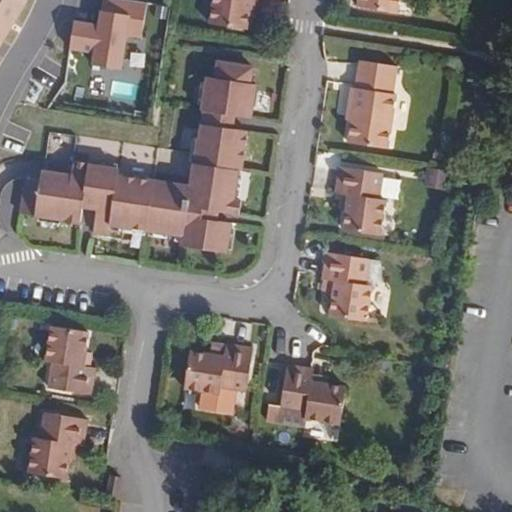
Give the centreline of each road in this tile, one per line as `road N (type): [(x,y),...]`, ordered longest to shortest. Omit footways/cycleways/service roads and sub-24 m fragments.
road 1 (residential): [(308,0),(313,70),(284,283),(251,305),(156,294)]
road 2 (residential): [(156,294),(133,447),(161,489),(158,511)]
road 3 (residential): [(156,294),(0,270)]
